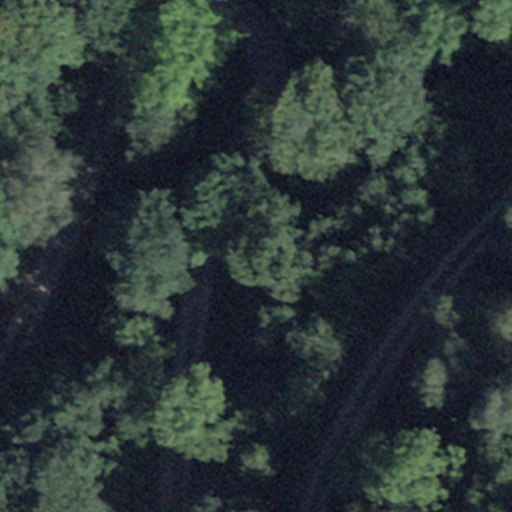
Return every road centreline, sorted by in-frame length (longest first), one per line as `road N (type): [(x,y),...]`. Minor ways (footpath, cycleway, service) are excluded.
road 1 (track): [(259,0),(271,65),(205,234),(178,511)]
road 2 (track): [(0,336),(135,0)]
road 3 (track): [(312,511),(316,487),(363,393),(511,217)]
